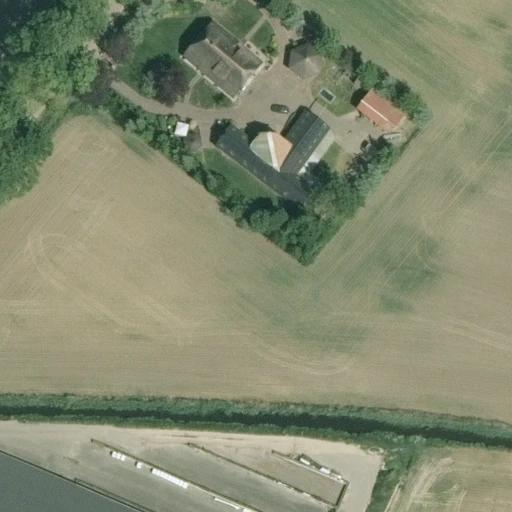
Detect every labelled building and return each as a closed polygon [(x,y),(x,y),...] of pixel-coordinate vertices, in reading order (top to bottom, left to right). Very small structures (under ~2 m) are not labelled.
[(262,66),(237,45),(213,24),(184,58),(233,99),(262,66)] [(308,50),(294,55),(292,71),(305,80),(319,74),(321,58),(308,50)] [(408,112),(375,88),(357,112),(390,136),(408,112)] [(328,132),(305,115),(282,146),(277,142),(259,141),(255,146),(232,128),(216,149),(298,212),(314,192),(295,177),(328,132)] [(128,511),(0,457),(0,511),(128,511)]
